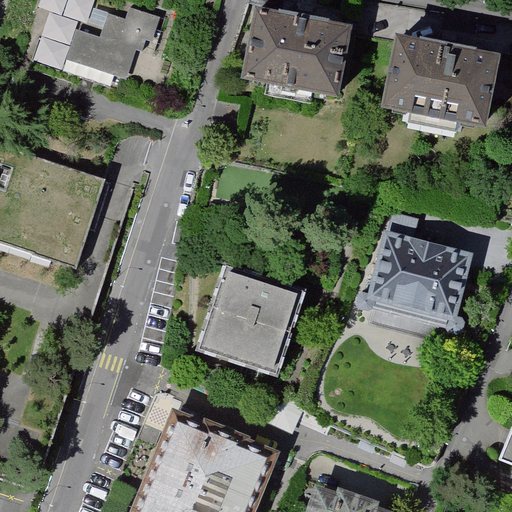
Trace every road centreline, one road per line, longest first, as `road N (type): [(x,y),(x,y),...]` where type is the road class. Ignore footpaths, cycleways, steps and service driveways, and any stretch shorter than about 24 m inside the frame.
road 1 (residential): [(230,0),(66,511)]
road 2 (residential): [(511,312),(431,511)]
road 3 (residential): [(511,19),(393,0)]
